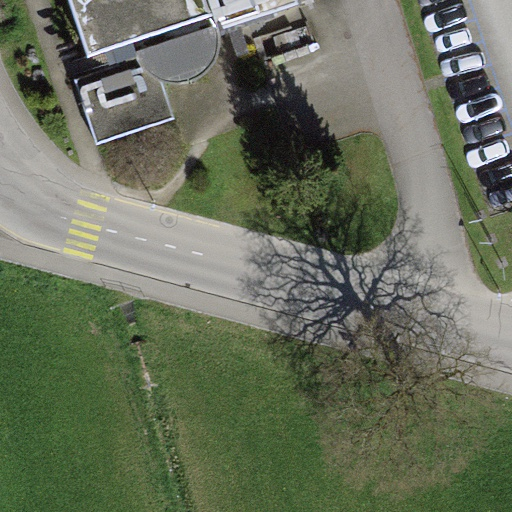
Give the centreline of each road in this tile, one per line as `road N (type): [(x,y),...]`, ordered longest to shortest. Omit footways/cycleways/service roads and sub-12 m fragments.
road 1 (residential): [(0,168),(46,206),(89,223),(511,330)]
road 2 (unknown): [(511,241),(413,0)]
